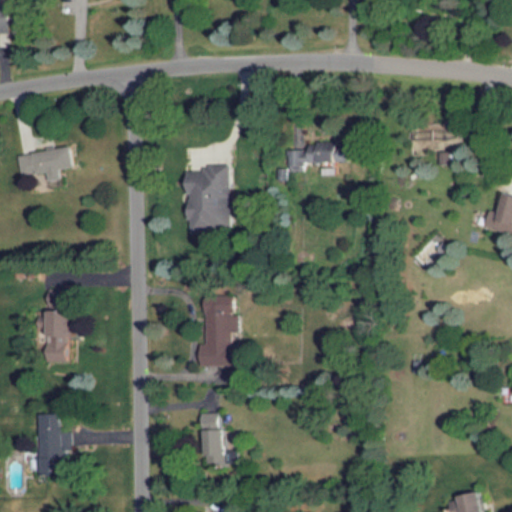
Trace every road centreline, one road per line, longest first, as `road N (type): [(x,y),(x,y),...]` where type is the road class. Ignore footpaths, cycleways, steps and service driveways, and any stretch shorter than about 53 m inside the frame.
road 1 (residential): [(511,74),(312,59),(133,70),(0,92)]
road 2 (residential): [(146,511),(133,70)]
